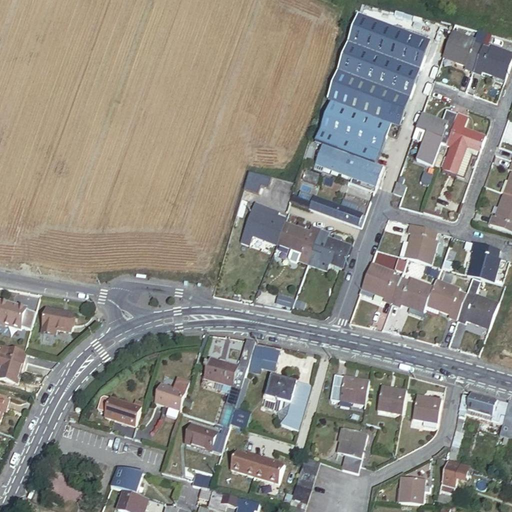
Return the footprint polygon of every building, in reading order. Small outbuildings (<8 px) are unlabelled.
[(333,89),(305,164),(315,167),(376,190),(382,171),(381,171),(384,161),(379,155),(389,126),(395,128),(399,130),(430,46),(359,20),(333,89)] [(476,44),(453,35),(444,58),(456,62),(455,65),(466,69),(464,73),(473,76),(483,50),(475,47),(476,44)] [(490,52),(483,50),(473,76),(481,79),(482,76),(493,80),(494,76),(507,81),(511,66),(511,57),(507,56),(499,52),(491,50),(490,52)] [(505,84),(507,81),(494,76),(493,80),(505,84)] [(447,149),(458,118),(446,113),(441,124),(423,117),(417,132),(427,136),(429,137),(425,147),(423,146),(416,164),(431,169),(433,170),(442,147),(447,149)] [(471,123),(458,118),(447,149),(453,151),(445,175),(457,179),(467,151),(479,155),(480,156),(486,140),(467,133),(471,123)] [(379,155),(384,161),(395,128),(389,126),(379,155)] [(477,161),(479,155),(467,151),(457,179),(464,182),(472,159),(477,161)] [(376,190),(315,167),(314,170),(375,192),(376,190)] [(434,179),(424,175),(421,185),(430,188),(434,179)] [(397,186),(393,197),(401,200),(406,189),(397,186)] [(507,201),(511,189),(508,187),(504,186),(499,198),(503,199),(507,201)] [(310,201),(294,195),(290,204),(307,210),(310,201)] [(507,201),(503,199),(499,210),(503,212),(507,201)] [(312,200),(308,213),(358,230),(361,220),(362,218),(312,200)] [(511,202),(507,201),(503,212),(499,210),(494,223),(491,222),(488,230),(511,238),(511,202)] [(263,212),(253,209),(245,233),(255,236),(253,242),(263,246),(264,244),(292,253),(291,255),(301,258),(303,252),(312,255),(321,258),(319,265),(328,268),(329,265),(343,270),(350,249),(339,245),(341,240),(333,238),(332,243),(326,241),(328,236),(310,230),(308,235),(302,233),(303,229),(296,227),(295,230),(272,223),(267,221),(260,219),(263,212)] [(435,245),(438,237),(411,229),(409,237),(412,238),(409,247),(408,250),(411,251),(407,263),(431,270),(438,246),(435,245)] [(264,244),(263,246),(290,255),(291,255),(292,253),(264,244)] [(408,250),(409,247),(404,246),(400,260),(407,263),(411,251),(408,250)] [(498,263),(500,255),(475,247),(472,256),(475,257),(472,269),(474,270),(471,281),(495,288),(501,264),(498,263)] [(312,255),(303,252),(301,258),(298,266),(307,269),(312,255)] [(291,255),(290,255),(288,262),(289,265),(295,267),(298,266),(301,258),(291,255)] [(319,265),(321,258),(312,255),(307,269),(326,275),(328,268),(319,265)] [(407,268),(401,265),(397,274),(404,277),(407,268)] [(383,305),(392,309),(402,282),(393,279),(394,277),(370,268),(362,292),(373,296),(372,299),(384,303),(383,305)] [(474,270),(472,269),(469,268),(466,279),(471,281),(474,270)] [(402,282),(392,309),(400,312),(401,309),(412,313),(413,310),(426,314),(428,308),(434,291),(411,283),(410,285),(402,282)] [(457,326),(467,299),(459,296),(460,293),(437,284),(434,291),(428,308),(439,312),(437,315),(450,319),(449,323),(457,326)] [(373,296),(362,292),(359,299),(371,303),(372,299),(373,296)] [(491,331),(500,308),(476,299),(475,302),(467,299),(457,326),(465,328),(466,326),(477,330),(479,326),(491,331)] [(30,313),(4,305),(0,316),(0,327),(9,330),(24,335),(24,333),(33,335),(39,318),(29,314),(30,313)] [(439,312),(428,308),(426,314),(436,318),(437,315),(439,312)] [(426,314),(413,310),(412,313),(410,319),(423,323),(426,314)] [(78,319),(49,314),(45,336),(59,339),(60,334),(75,337),(78,319)] [(490,334),(491,331),(479,326),(477,330),(490,334)] [(279,356),(256,349),(252,360),(253,361),(275,367),(276,367),(279,356)] [(28,362),(5,355),(2,365),(7,367),(3,379),(22,385),(28,362)] [(252,358),(243,355),(238,370),(247,373),(252,358)] [(275,367),(253,361),(249,374),(258,377),(259,373),(260,370),(273,373),(275,367)] [(241,392),(247,373),(238,370),(210,362),(204,381),(219,386),(220,385),(234,389),(234,390),(241,392)] [(309,390),(309,389),(271,379),(264,404),(266,404),(290,411),(288,420),(299,423),(309,390)] [(352,405),(366,407),(369,387),(334,381),(331,405),(351,409),(352,405)] [(180,417),(186,397),(161,389),(155,408),(180,417)] [(241,392),(234,390),(223,429),(225,430),(230,431),(230,429),(234,418),(241,392)] [(389,415),(403,417),(407,397),(381,392),(378,417),(388,419),(389,415)] [(469,401),(461,399),(458,413),(490,421),(489,425),(497,427),(503,406),(470,397),(469,401)] [(11,403),(0,399),(0,423),(2,424),(4,416),(6,409),(9,410),(11,403)] [(438,426),(442,405),(416,401),(413,425),(423,427),(423,423),(425,423),(438,426)] [(142,412),(111,403),(105,423),(136,432),(142,412)] [(290,411),(266,404),(263,413),(288,420),(290,411)] [(506,407),(503,406),(497,427),(500,427),(502,420),(506,407)] [(511,408),(506,407),(502,420),(504,421),(502,428),(499,439),(503,441),(507,442),(507,443),(511,444),(511,408)] [(490,421),(458,413),(457,417),(464,419),(489,425),(490,421)] [(464,419),(457,417),(449,454),(446,464),(446,466),(448,466),(455,468),(455,466),(462,438),(460,438),(464,419)] [(248,422),(234,418),(230,429),(245,434),(248,422)] [(299,423),(288,420),(281,430),(296,434),(299,423)] [(425,423),(423,423),(423,427),(422,432),(437,435),(438,426),(425,423)] [(220,437),(195,430),(190,448),(215,456),(220,437)] [(343,449),(347,436),(339,434),(335,447),(339,448),(343,449)] [(341,474),(356,479),(359,471),(367,442),(347,436),(343,449),(339,448),(336,459),(345,461),(341,474)] [(511,444),(507,443),(507,442),(503,441),(501,448),(511,450),(511,444)] [(261,464),(237,457),(232,475),(255,483),(261,464)] [(304,511),(318,465),(303,460),(301,466),(287,511),(304,511)] [(286,471),(261,464),(255,483),(280,490),(286,471)] [(442,489),(456,493),(461,469),(455,468),(448,466),(442,489)] [(128,494),(133,474),(121,471),(117,490),(116,491),(125,493),(119,511),(141,511),(145,500),(141,499),(128,494)] [(147,478),(133,474),(128,494),(141,499),(147,478)] [(195,476),(191,489),(197,491),(201,492),(210,494),(213,481),(195,476)] [(403,494),(401,507),(421,511),(424,495),(429,496),(431,491),(425,490),(426,484),(401,480),(399,493),(403,494)] [(456,493),(442,489),(441,495),(443,495),(443,496),(447,497),(454,499),(456,493)] [(399,493),(395,492),(393,506),(401,507),(403,494),(399,493)] [(212,505),(214,497),(201,493),(199,501),(212,505)] [(215,497),(214,497),(212,505),(210,511),(226,511),(227,507),(240,511),(239,511),(259,511),(260,509),(215,497)] [(149,511),(153,503),(145,500),(141,511),(143,511),(149,511)] [(453,502),(451,509),(458,511),(460,504),(453,502)]
